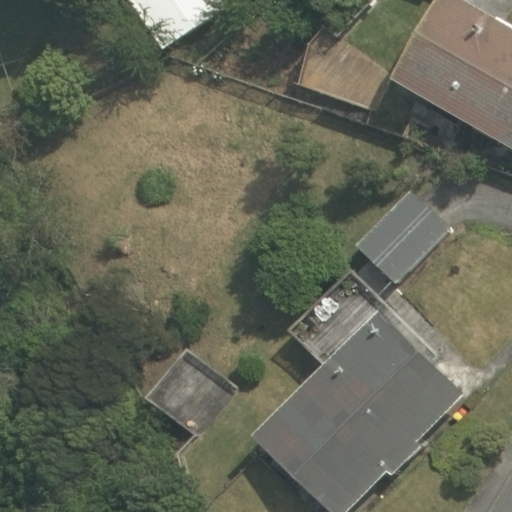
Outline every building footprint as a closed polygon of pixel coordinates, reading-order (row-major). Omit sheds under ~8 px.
[(225,0),(115,0),(156,59),(230,8),(225,0)] [(511,31),(457,0),(433,0),(387,79),(511,151),(511,31)] [(359,249),(392,284),(446,232),(412,197),(359,249)] [(323,511),(358,511),(460,395),(338,290),(287,348),(313,370),(248,447),(323,511)] [(165,376),(145,407),(195,440),(216,409),(165,376)]
